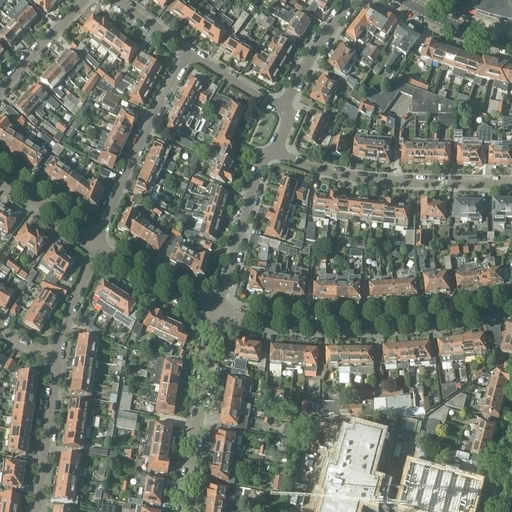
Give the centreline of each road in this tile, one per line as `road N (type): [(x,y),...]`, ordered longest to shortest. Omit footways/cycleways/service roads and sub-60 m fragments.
road 1 (residential): [(511,307),(323,325),(218,310)]
road 2 (residential): [(511,183),(373,180),(272,152)]
road 3 (residential): [(96,244),(188,53)]
road 4 (residential): [(183,511),(218,310)]
road 5 (residential): [(218,310),(258,171),(272,152)]
road 6 (residential): [(35,511),(57,359)]
road 7 (residential): [(218,310),(166,290),(96,244)]
road 8 (residential): [(282,107),(352,0)]
road 9 (residential): [(0,92),(85,0)]
road 10 (residential): [(57,359),(96,244)]
road 11 (tertiary): [(511,43),(400,0)]
